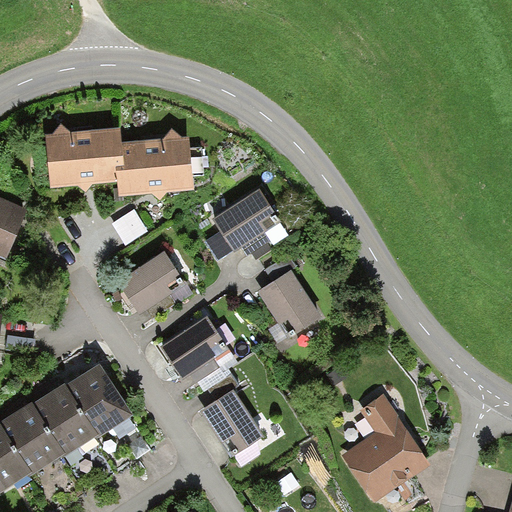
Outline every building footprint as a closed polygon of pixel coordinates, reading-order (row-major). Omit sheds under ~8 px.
[(52,134),(46,134),(50,187),(78,185),(85,192),(93,184),(117,182),(116,166),(123,166),(121,142),(120,128),(70,132),(61,124),(52,134)] [(116,166),(117,182),(118,195),(151,193),(161,200),(168,191),(192,189),(189,140),(171,128),(164,139),(121,142),(123,166),(116,166)] [(256,188),(210,218),(230,249),(276,219),(256,188)] [(0,201),(0,253),(9,257),(26,212),(0,201)] [(133,210),(112,223),(126,246),(147,232),(133,210)] [(159,251),(114,284),(133,309),(177,277),(159,251)] [(286,271),(254,292),(286,338),(317,317),(286,271)] [(203,315),(157,345),(178,379),(211,358),(206,350),(220,341),(203,315)] [(101,367),(69,384),(99,436),(132,416),(101,367)] [(69,384),(33,405),(64,457),(99,436),(69,384)] [(230,389),(198,411),(229,456),(261,434),(230,389)] [(372,433),(340,454),(372,502),(427,465),(380,393),(356,409),(372,433)] [(33,405),(0,424),(0,426),(29,477),(64,457),(33,405)] [(0,426),(0,493),(29,477),(0,426)]
